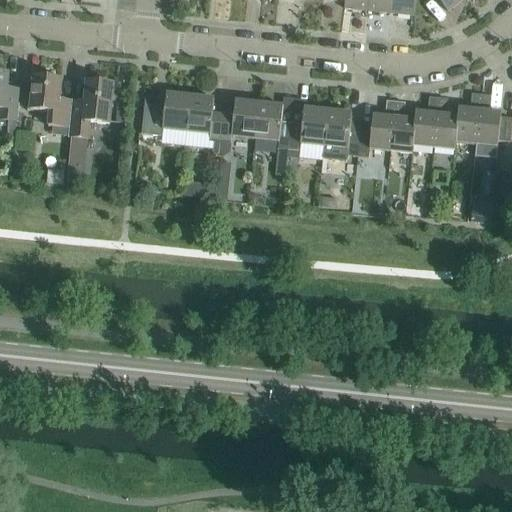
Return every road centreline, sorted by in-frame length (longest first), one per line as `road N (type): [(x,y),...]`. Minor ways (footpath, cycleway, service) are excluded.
road 1 (secondary): [(511,410),(0,356)]
road 2 (residential): [(485,47),(417,70),(145,39)]
road 3 (residential): [(145,39),(0,27)]
